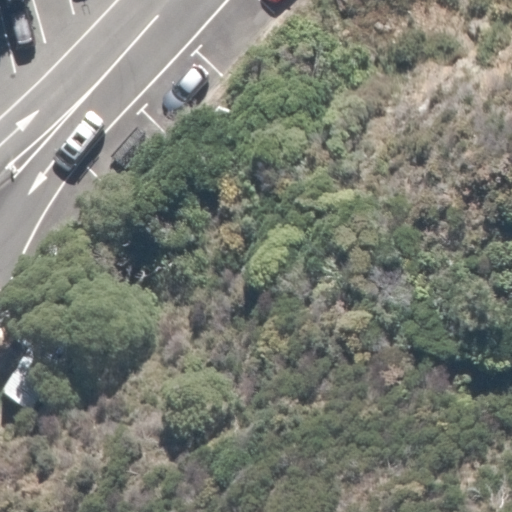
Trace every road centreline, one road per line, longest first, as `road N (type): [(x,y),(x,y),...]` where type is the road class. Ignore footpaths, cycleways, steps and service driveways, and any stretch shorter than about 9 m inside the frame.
road 1 (tertiary): [(192,0),(31,193),(0,247)]
road 2 (tertiary): [(0,146),(148,0)]
